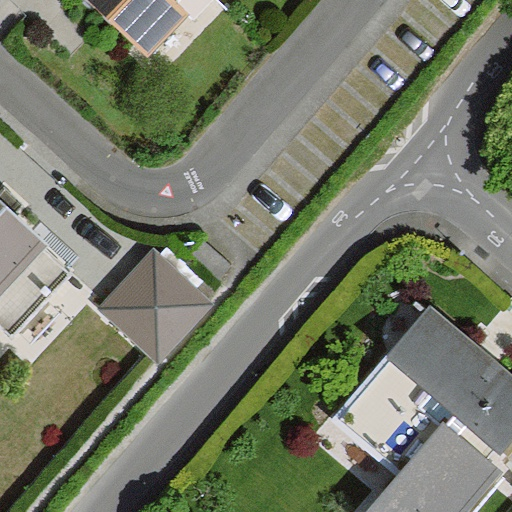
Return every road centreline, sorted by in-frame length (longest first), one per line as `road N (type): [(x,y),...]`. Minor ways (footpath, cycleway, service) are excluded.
road 1 (residential): [(354,0),(183,196),(131,190),(0,70)]
road 2 (residential): [(414,150),(102,511)]
road 3 (residential): [(511,35),(414,150)]
road 4 (residential): [(511,231),(414,150)]
